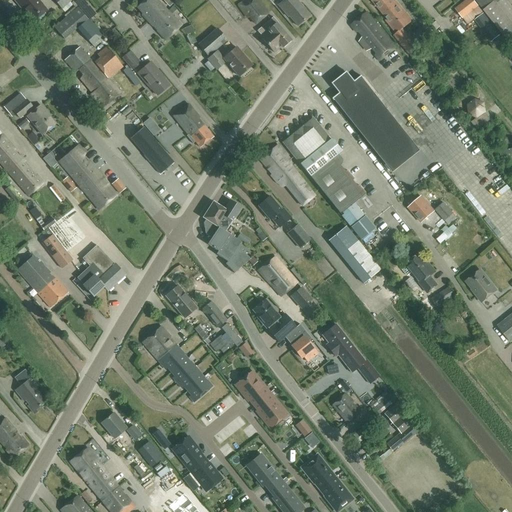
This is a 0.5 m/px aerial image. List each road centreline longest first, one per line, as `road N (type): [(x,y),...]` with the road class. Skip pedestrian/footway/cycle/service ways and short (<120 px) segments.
road 1 (unclassified): [(392,511),(262,351),(193,244),(178,235)]
road 2 (tertiary): [(16,511),(178,235)]
road 3 (tertiary): [(178,235),(343,0)]
road 4 (unclassified): [(178,235),(0,24)]
road 5 (unknown): [(115,337),(6,201)]
